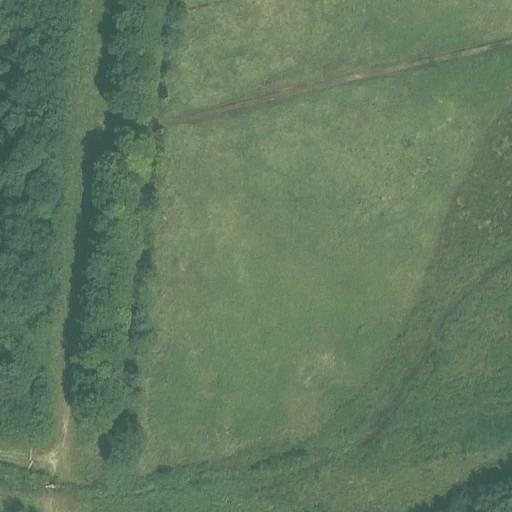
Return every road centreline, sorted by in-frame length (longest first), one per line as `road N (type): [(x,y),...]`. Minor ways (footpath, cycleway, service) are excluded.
road 1 (track): [(511,40),(89,136)]
road 2 (track): [(59,511),(56,421),(89,136)]
